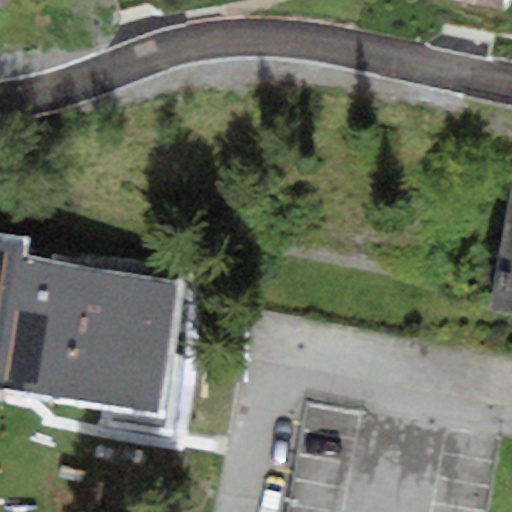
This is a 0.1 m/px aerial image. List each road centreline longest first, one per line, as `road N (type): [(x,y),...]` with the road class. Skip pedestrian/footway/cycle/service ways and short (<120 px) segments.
road 1 (residential): [(0,100),(172,50),(269,40),(511,81)]
road 2 (residential): [(258,511),(278,396),(298,375),(345,374),(511,421)]
